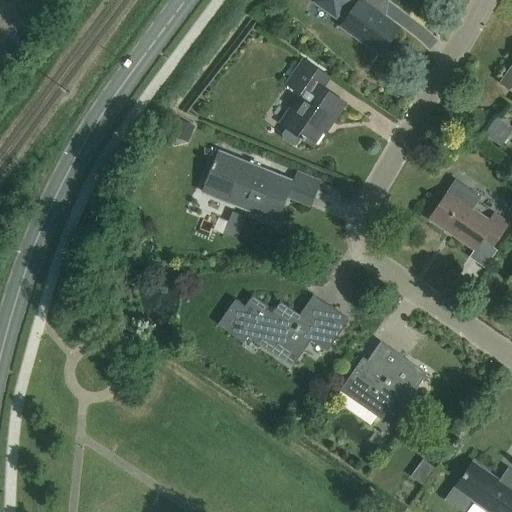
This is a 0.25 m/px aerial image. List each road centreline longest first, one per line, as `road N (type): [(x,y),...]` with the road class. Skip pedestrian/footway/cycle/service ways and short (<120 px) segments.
road 1 (residential): [(486,0),(356,212),(354,230),(365,257),(511,357)]
road 2 (tertiary): [(0,358),(46,219),(76,157),(186,0)]
